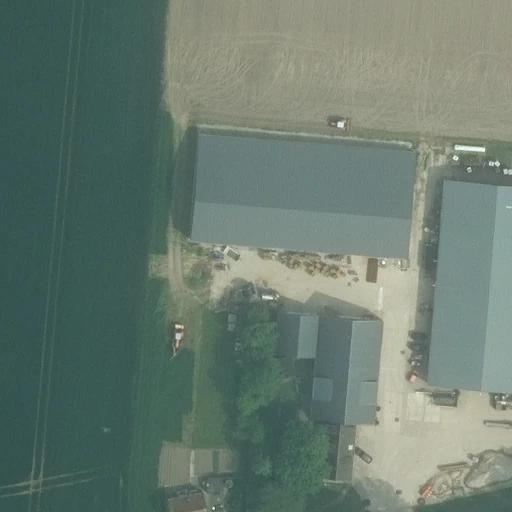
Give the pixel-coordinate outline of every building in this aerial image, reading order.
[(291,166),(284,249),(407,258),(413,175),(291,166)] [(511,185),(447,180),(444,180),(427,385),(511,391),(511,185)] [(272,309),(268,355),(316,359),(310,418),(319,419),(317,444),(323,444),(320,477),(349,479),(354,422),(371,423),(380,319),(272,309)] [(205,481),(207,493),(221,490),(220,479),(205,481)] [(204,511),(200,492),(167,499),(169,511),(204,511)]
